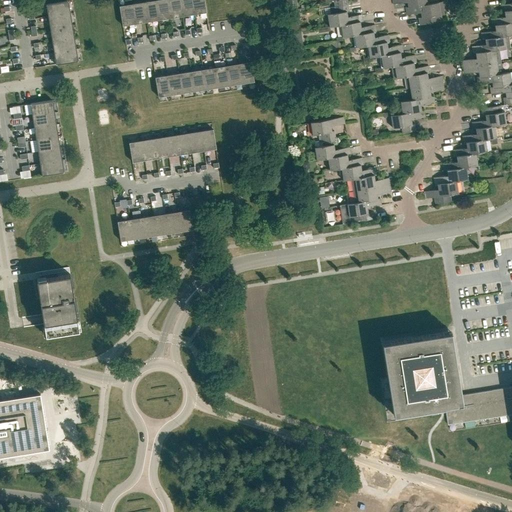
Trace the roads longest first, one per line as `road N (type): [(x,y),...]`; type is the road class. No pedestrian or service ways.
road 1 (tertiary): [(511,505),(190,404)]
road 2 (unclassified): [(413,234),(244,262),(187,298)]
road 3 (residential): [(72,77),(135,65),(138,52),(239,34)]
road 4 (tertiary): [(128,385),(142,448),(136,474),(106,510)]
road 5 (residential): [(436,147),(462,109),(449,61),(418,38)]
road 6 (tertiary): [(128,385),(0,349)]
road 7 (residential): [(89,182),(120,179),(129,188),(214,176)]
road 8 (tertiary): [(168,511),(152,472),(157,445),(190,404)]
